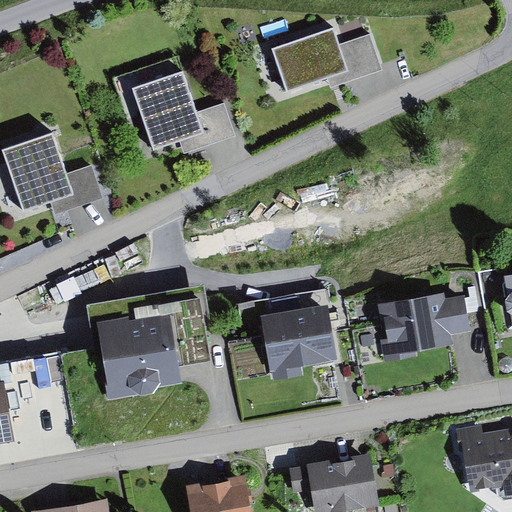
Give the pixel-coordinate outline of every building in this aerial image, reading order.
[(334,31),(274,52),(289,94),(329,80),(332,89),(383,71),(371,35),(339,46),(334,31)] [(180,55),(152,61),(156,76),(184,70),(180,55)] [(185,74),(132,91),(152,152),(182,142),(186,153),(235,137),(224,104),(198,113),(185,74)] [(54,138),(4,155),(23,214),(52,204),(73,197),(65,175),(54,138)] [(92,166),(65,175),(73,197),(52,204),(56,215),(103,198),(92,166)] [(511,277),(503,279),(507,302),(505,305),(507,314),(511,317),(511,277)] [(445,295),(377,306),(386,359),(452,349),(450,336),(470,332),(464,298),(446,301),(445,295)] [(329,308),(262,319),(273,383),(303,378),(301,370),(339,363),(329,308)] [(171,318),(97,328),(110,402),(138,397),(141,399),(153,397),(160,389),(182,385),(171,318)] [(372,333),(361,335),(363,346),(374,344),(372,333)] [(0,447),(13,445),(12,437),(4,389),(0,361),(0,447)] [(62,380),(4,389),(12,437),(70,428),(62,380)] [(483,426),(455,430),(457,447),(463,446),(470,494),(506,489),(508,499),(511,498),(511,431),(484,436),(483,426)] [(370,457),(290,470),(294,495),(312,492),(315,511),(356,511),(379,508),(370,457)] [(382,472),(382,477),(394,476),(393,463),(383,464),(384,472),(382,472)] [(250,511),(245,480),(187,489),(190,511),(250,511)]
